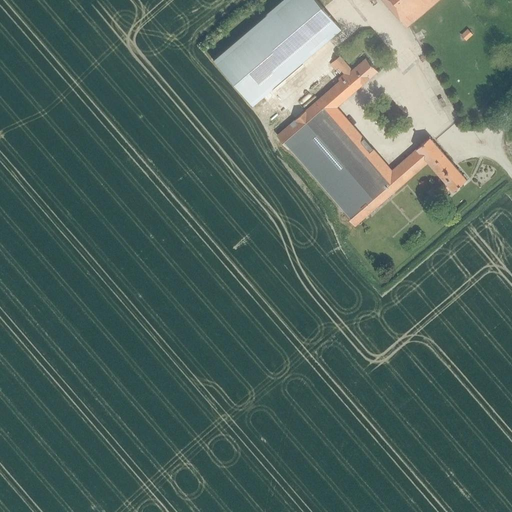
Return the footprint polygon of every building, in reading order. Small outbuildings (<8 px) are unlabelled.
[(156,0),(198,49),(255,0),(156,0)] [(316,0),(283,0),(213,60),(252,105),(341,29),(316,0)] [(385,0),(408,26),(438,0),(385,0)] [(461,35),(466,41),(473,35),(468,29),(461,35)] [(353,70),(341,56),(331,65),(336,70),(339,67),(345,74),(339,79),(341,81),(278,136),(289,149),(291,147),(345,211),(344,212),(356,226),(429,162),(446,182),(432,195),(437,201),(452,188),(455,191),(467,180),(431,138),(418,149),(417,148),(387,174),(333,111),(379,72),(367,58),(353,70)]
